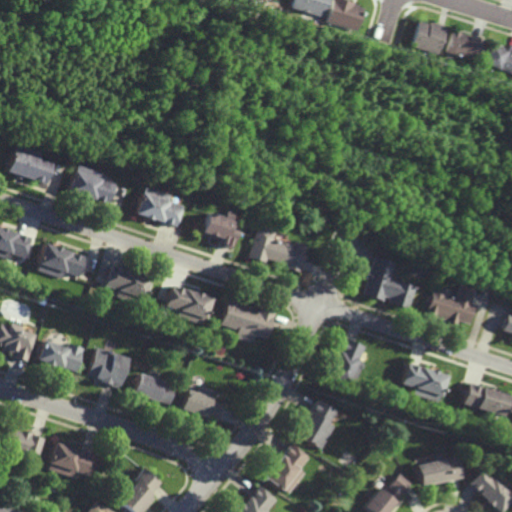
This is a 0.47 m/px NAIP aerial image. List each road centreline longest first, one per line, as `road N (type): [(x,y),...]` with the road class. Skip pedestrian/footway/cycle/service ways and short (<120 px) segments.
road 1 (residential): [(511,367),(0,198)]
road 2 (residential): [(353,232),(255,431),(183,511)]
road 3 (residential): [(218,474),(173,446),(0,386)]
